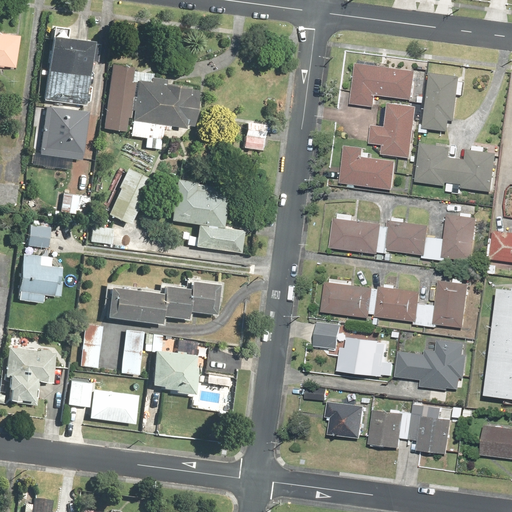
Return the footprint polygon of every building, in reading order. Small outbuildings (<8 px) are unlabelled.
[(0,66),(12,68),(17,35),(0,33),(0,66)] [(85,83),(92,84),(95,43),(88,42),(88,38),(42,34),(37,100),(83,104),(85,83)] [(129,65),(107,63),(100,128),(121,130),(123,117),(126,117),(130,80),(127,79),(129,65)] [(374,95),(412,99),(415,70),(354,64),(350,105),(373,107),(374,95)] [(459,77),(428,73),(420,128),(451,133),(459,77)] [(150,81),(137,80),(131,135),(146,137),(145,148),(161,149),(164,125),(184,127),(184,124),(190,125),(194,87),(166,84),(167,79),(151,77),(150,81)] [(384,126),(370,125),(368,144),(382,146),(381,154),(409,157),(415,106),(386,103),(384,126)] [(35,154),(61,157),(61,149),(80,151),(84,109),(41,105),(35,154)] [(262,122),(243,121),(241,148),(260,149),(262,122)] [(418,144),(413,183),(445,187),(445,184),(452,184),(451,193),(460,194),(461,189),(490,193),(495,154),(418,144)] [(361,159),(362,149),(342,147),(338,183),(392,189),(395,163),(361,159)] [(124,225),(150,178),(127,165),(100,211),(124,225)] [(225,187),(173,179),(166,221),(194,225),(191,245),(236,252),(240,227),(219,224),(225,187)] [(17,184),(0,183),(0,202),(16,203),(17,184)] [(89,194),(58,191),(56,212),(87,215),(89,194)] [(332,219),(328,247),(375,253),(375,259),(384,260),(385,252),(422,255),(421,258),(442,259),(442,258),(471,260),(475,217),(470,217),(470,214),(460,213),(460,216),(446,215),(444,239),(425,238),(426,224),(388,222),(387,225),(351,221),(352,213),(338,212),(337,219),(332,219)] [(101,225),(102,215),(91,214),(87,243),(109,245),(112,227),(101,225)] [(26,220),(24,244),(46,246),(48,222),(26,220)] [(511,233),(492,231),(489,261),(511,263),(511,233)] [(18,253),(13,298),(39,301),(40,294),(59,296),(63,259),(18,253)] [(155,282),(154,290),(101,282),(97,314),(153,322),(155,313),(184,318),(185,312),(208,315),(213,281),(185,277),(184,286),(155,282)] [(323,283),(320,311),(367,318),(368,313),(374,313),(374,317),(412,322),(411,325),(435,328),(436,324),(461,328),(467,284),(462,283),(463,279),(452,277),(451,282),(437,280),(434,305),(419,303),(420,293),(377,287),(377,289),(347,285),(348,281),(329,278),(329,284),(323,283)] [(511,399),(511,291),(496,290),(482,395),(511,399)] [(335,348),(338,324),(315,321),(312,346),(335,348)] [(93,370),(100,325),(81,322),(73,366),(93,370)] [(135,375),(141,329),(122,327),(116,373),(135,375)] [(393,363),(383,362),(385,342),(344,338),(343,348),(339,347),(337,371),(382,376),(391,377),(393,363)] [(420,379),(420,388),(462,390),(465,343),(424,341),(423,353),(395,352),(394,378),(420,379)] [(36,380),(48,381),(51,351),(5,347),(1,398),(34,401),(36,380)] [(195,355),(151,349),(145,387),(190,394),(195,355)] [(88,382),(66,379),(62,404),(84,407),(88,382)] [(135,395),(89,387),(83,417),(129,425),(135,395)] [(326,402),(324,417),(329,418),(327,435),(360,439),(363,405),(326,402)] [(416,439),(414,451),(447,456),(453,411),(413,406),(409,438),(416,439)] [(398,448),(399,438),(408,439),(411,414),(402,413),(372,409),(367,445),(398,448)] [(511,427),(482,426),(481,457),(511,458),(511,427)] [(54,511),(55,500),(34,498),(33,504),(27,504),(26,511),(54,511)]
